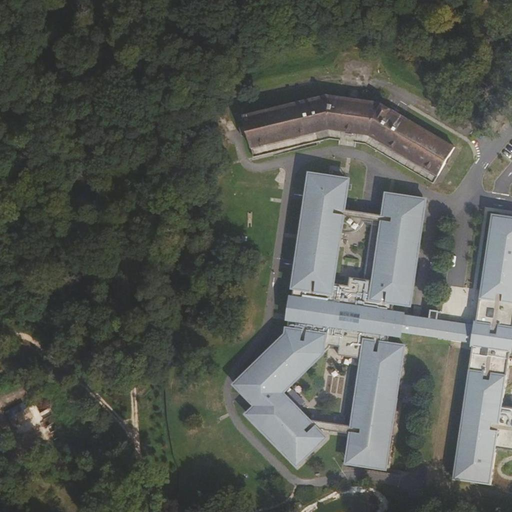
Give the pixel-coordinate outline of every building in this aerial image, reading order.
[(327,99),(244,117),(249,148),(327,132),(366,136),(438,175),(454,147),(378,106),(327,99)] [(389,390),(397,392),(403,347),(398,346),(387,344),(388,335),(402,337),(403,332),(406,312),(392,310),(393,303),(409,306),(416,261),(408,260),(410,253),(417,254),(422,221),(383,215),(344,210),(348,184),(328,180),(328,176),(310,174),(306,199),(303,199),(299,227),(306,228),(305,235),(300,234),(296,262),(301,263),(300,269),(295,268),(292,288),(293,288),(292,297),(301,298),(297,321),(288,320),(287,332),(285,333),(284,337),(281,337),(280,345),(274,345),(272,353),(265,352),(264,361),(258,360),(256,369),(250,367),(248,376),(243,376),(240,395),(258,398),(259,402),(246,414),(296,467),(309,454),(305,450),(307,447),(311,451),(325,438),(318,432),(320,429),(324,431),(350,435),(346,460),(367,463),(366,467),(385,470),(389,442),(381,441),(382,434),(392,435),(398,399),(387,398),(389,390)] [(407,201),(385,198),(383,215),(422,221),(425,201),(407,198),(407,201)] [(511,214),(493,212),(477,322),(474,343),(454,477),(492,483),(497,446),(511,448),(511,214)] [(301,298),(292,297),(288,320),(297,321),(301,298)] [(406,312),(403,332),(474,343),(477,322),(437,317),(438,311),(431,310),(430,315),(415,313),(406,312)] [(47,444),(64,434),(49,408),(32,417),(47,444)]
